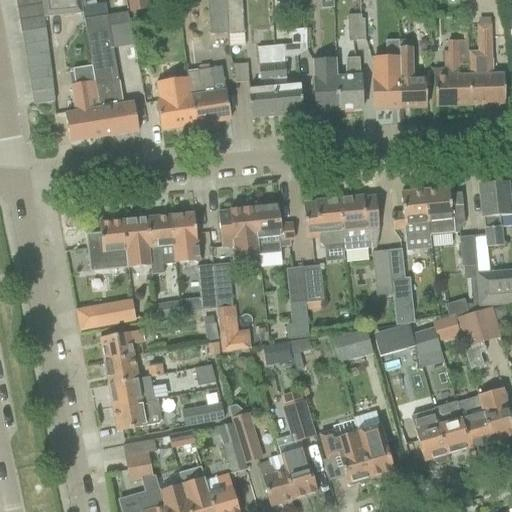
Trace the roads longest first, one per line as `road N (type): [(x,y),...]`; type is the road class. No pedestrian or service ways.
road 1 (residential): [(17,185),(511,143)]
road 2 (residential): [(83,511),(17,185)]
